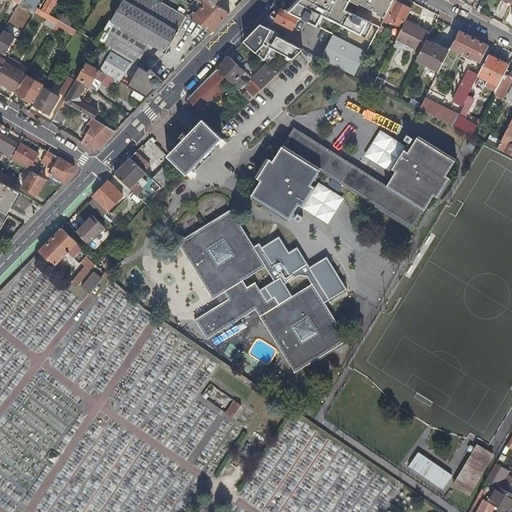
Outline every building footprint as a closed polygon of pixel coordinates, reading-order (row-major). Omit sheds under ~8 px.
[(18,6),(33,15),(35,12),(38,7),(31,4),(24,0),(21,0),(19,3),(18,6)] [(48,0),(42,10),(50,14),(57,0),(48,0)] [(186,16),(158,0),(122,0),(98,43),(104,47),(136,66),(149,44),(165,53),(180,28),(186,16)] [(205,4),(191,19),(212,31),(230,13),(215,4),(208,0),(183,0),(195,7),(199,0),(205,4)] [(367,37),(374,24),(355,14),(346,10),(350,0),(293,0),(291,3),(293,4),(289,11),(306,20),(318,26),(324,15),(367,37)] [(350,0),(346,10),(355,14),(360,3),(366,6),(365,10),(369,12),(370,10),(385,17),(393,0),(350,0)] [(395,23),(403,27),(406,21),(412,9),(393,0),(385,17),(383,21),(386,23),(388,20),(395,23)] [(44,24),(54,30),(59,20),(55,17),(50,14),(42,10),(40,9),(38,7),(35,12),(46,19),(44,24)] [(300,32),(306,20),(289,11),(282,8),(275,20),(293,29),(300,32)] [(60,28),(73,36),(76,30),(59,20),(54,30),(53,31),(57,33),(60,28)] [(430,33),(406,21),(403,27),(400,32),(396,40),(421,52),(428,38),(430,33)] [(403,27),(395,23),(392,28),(400,32),(403,27)] [(293,59),(303,49),(278,36),(269,32),(258,26),(244,41),(266,61),(272,48),(293,59)] [(462,52),(466,53),(481,61),(490,46),(460,30),(452,46),(462,52)] [(15,37),(3,31),(0,36),(0,49),(6,53),(15,37)] [(334,34),(322,58),(356,76),(359,68),(368,51),(334,34)] [(450,50),(428,38),(421,52),(417,59),(440,70),(442,67),(445,60),(450,50)] [(104,47),(93,66),(107,74),(119,81),(124,72),(133,77),(132,79),(153,91),(147,97),(148,98),(164,81),(163,81),(150,69),(147,72),(136,66),(104,47)] [(510,65),(490,54),(479,74),(499,85),(504,76),(505,74),(510,65)] [(245,71),(229,56),(216,69),(228,80),(232,84),(239,90),(245,84),(239,78),(245,71)] [(450,63),(445,60),(442,67),(447,69),(450,63)] [(95,77),(102,81),(107,74),(93,66),(87,62),(78,78),(87,84),(91,85),(95,77)] [(0,72),(0,82),(17,93),(27,75),(6,63),(0,72)] [(248,91),(244,95),(250,101),(254,97),(262,89),(279,73),(269,64),(253,80),(254,81),(249,86),(248,91)] [(447,69),(442,67),(440,70),(438,73),(449,79),(453,72),(447,69)] [(377,78),(359,68),(356,76),(373,85),(377,78)] [(201,108),(228,80),(216,69),(187,99),(200,112),(203,109),(201,108)] [(17,93),(34,103),(41,92),(33,88),(37,81),(27,75),(17,93)] [(384,80),(378,76),(377,78),(373,85),(380,88),(384,80)] [(507,78),(504,76),(499,85),(498,88),(501,89),(507,78)] [(60,93),(66,97),(76,81),(69,77),(60,93)] [(102,81),(95,77),(91,85),(97,91),(102,81)] [(79,97),(87,84),(78,78),(76,81),(66,97),(64,101),(69,104),(93,118),(94,119),(98,112),(80,101),(79,97)] [(153,91),(132,79),(128,86),(147,97),(153,91)] [(440,82),(435,79),(430,89),(433,90),(435,88),(436,89),(440,82)] [(461,101),(465,103),(467,99),(475,84),(469,81),(463,93),(463,94),(460,100),(461,101)] [(386,86),(384,90),(393,95),(395,91),(386,86)] [(60,97),(43,87),(41,92),(34,103),(33,105),(50,115),(60,97)] [(133,90),(130,96),(141,101),(143,96),(133,90)] [(459,114),(455,112),(426,97),(420,108),(453,125),(458,115),(459,114)] [(471,101),(467,99),(465,103),(459,114),(458,115),(464,119),(471,106),(469,105),(471,101)] [(65,112),(69,104),(64,101),(53,120),(62,125),(67,114),(65,112)] [(465,103),(461,101),(455,112),(459,114),(465,103)] [(468,120),(473,123),(478,115),(473,112),(468,120)] [(459,128),(464,119),(458,115),(453,125),(459,128)] [(85,137),(82,142),(93,148),(99,148),(116,131),(94,119),(93,118),(87,129),(86,128),(82,135),(85,137)] [(192,132),(210,150),(216,144),(222,138),(218,133),(212,127),(204,119),(197,126),(192,132)] [(473,123),(468,120),(464,119),(459,128),(473,135),(478,126),(473,123)] [(219,120),(212,127),(218,133),(225,126),(219,120)] [(511,120),(499,147),(511,153),(511,120)] [(259,182),(262,184),(253,199),(291,223),(300,208),(305,211),(317,191),(313,189),(322,174),(416,233),(437,199),(441,201),(453,182),(448,180),(458,165),(421,142),(411,156),(407,154),(395,173),(399,176),(390,190),(296,131),(274,165),(271,163),(259,182)] [(179,145),(192,158),(197,163),(210,150),(192,132),(179,145)] [(0,133),(0,151),(1,152),(9,157),(17,143),(0,133)] [(38,153),(21,143),(13,156),(28,165),(27,166),(33,170),(36,164),(33,162),(38,153)] [(192,158),(179,145),(173,150),(168,155),(187,173),(191,169),(197,163),(192,158)] [(50,174),(65,183),(74,173),(73,166),(59,158),(54,154),(48,151),(42,162),(45,164),(48,166),(51,161),(56,164),(50,174)] [(150,166),(136,152),(130,158),(144,171),(150,166)] [(130,158),(114,174),(117,176),(121,180),(147,205),(162,188),(151,178),(144,171),(130,158)] [(165,165),(151,178),(162,188),(175,175),(165,165)] [(37,195),(47,179),(38,174),(32,171),(23,187),(37,195)] [(12,178),(2,172),(0,174),(0,181),(1,182),(8,186),(12,178)] [(114,188),(121,180),(117,176),(109,183),(114,188)] [(114,188),(109,183),(107,181),(92,197),(94,199),(107,211),(122,196),(114,188)] [(0,209),(8,214),(20,193),(8,186),(1,182),(0,182),(0,209)] [(107,211),(94,199),(89,204),(102,216),(107,211)] [(0,229),(0,230),(9,215),(8,214),(0,209),(0,229)] [(225,291),(229,298),(222,303),(196,319),(208,339),(249,314),(257,309),(261,316),(296,373),(349,340),(325,302),(313,283),(292,295),(279,303),(275,296),(266,301),(260,290),(255,282),(247,287),(242,280),(265,266),(254,247),(230,209),(177,242),(213,298),(217,295),(225,291)] [(92,215),(85,222),(87,223),(78,233),(89,244),(105,227),(92,215)] [(76,232),(78,233),(87,223),(85,222),(76,232)] [(88,254),(61,228),(60,230),(86,256),(88,254)] [(70,277),(67,279),(77,287),(95,264),(86,256),(60,230),(38,252),(48,260),(50,258),(55,264),(63,256),(65,258),(67,256),(65,254),(68,251),(79,263),(80,262),(86,267),(74,281),(70,277)] [(259,243),(254,247),(265,266),(275,281),(281,277),(285,283),(299,275),(307,276),(313,283),(325,302),(347,289),(327,257),(310,268),(297,248),(289,253),(279,237),(262,248),(259,243)] [(103,277),(96,271),(83,287),(91,293),(103,277)] [(279,303),(292,295),(285,283),(281,277),(275,281),(260,290),(266,301),(275,296),(279,303)] [(217,295),(222,303),(229,298),(225,291),(217,295)] [(255,321),(261,316),(257,309),(249,314),(255,321)] [(210,381),(201,394),(212,402),(216,396),(220,399),(223,394),(214,388),(216,386),(210,381)] [(235,399),(226,411),(233,416),(241,404),(235,399)] [(495,454),(478,444),(454,486),(472,496),(495,454)] [(454,477),(420,454),(411,468),(444,491),(454,477)] [(497,463),(488,479),(493,482),(502,465),(497,463)] [(511,475),(508,473),(510,470),(502,465),(493,482),(508,491),(511,486),(506,484),(508,482),(511,484),(511,483),(511,475)] [(511,511),(511,493),(508,491),(493,482),(484,498),(496,506),(501,508),(507,511),(511,511)] [(479,496),(470,511),(476,511),(484,498),(479,496)] [(507,511),(501,508),(498,511),(494,511),(493,511),(496,506),(484,498),(476,511),(484,511),(486,508),(492,511),(507,511)]
